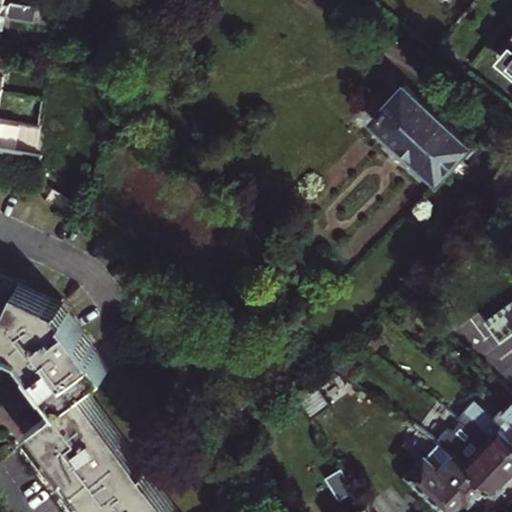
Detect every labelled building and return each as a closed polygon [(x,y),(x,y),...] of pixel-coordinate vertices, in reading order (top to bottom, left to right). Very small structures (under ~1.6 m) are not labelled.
[(0,0),(0,18),(1,9),(10,10),(12,14),(31,17),(33,2),(18,0),(0,0)] [(371,121),(438,180),(469,145),(403,86),(371,121)] [(0,135),(42,141),(42,124),(0,118),(0,135)] [(0,328),(21,285),(6,278),(2,285),(5,286),(0,297),(0,328)] [(92,504),(97,511),(178,511),(143,465),(86,391),(112,371),(63,307),(21,285),(0,328),(0,339),(26,352),(38,367),(66,406),(59,411),(36,429),(92,504)] [(314,378),(295,390),(312,416),(330,403),(314,378)] [(490,434),(484,443),(499,456),(511,466),(511,430),(497,416),(494,413),(476,396),(463,412),(490,434)] [(511,400),(497,416),(511,430),(511,400)] [(454,456),(489,482),(500,490),(511,476),(511,466),(499,456),(484,443),(456,420),(437,442),(454,456)] [(426,462),(412,481),(451,511),(455,511),(468,497),(473,501),(489,482),(454,456),(441,473),(426,462)] [(340,469),(327,477),(340,498),(353,489),(340,469)] [(372,511),(367,503),(353,511),(372,511)]
